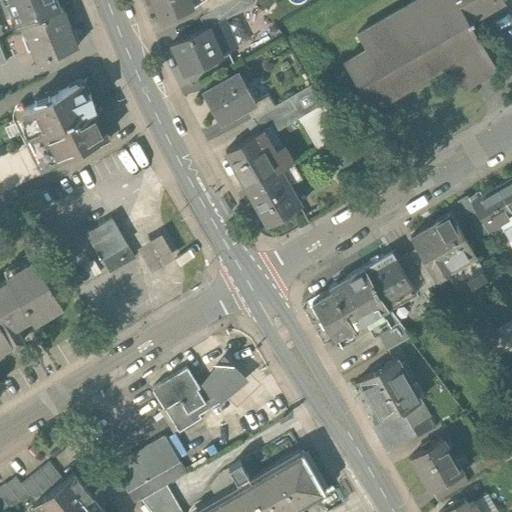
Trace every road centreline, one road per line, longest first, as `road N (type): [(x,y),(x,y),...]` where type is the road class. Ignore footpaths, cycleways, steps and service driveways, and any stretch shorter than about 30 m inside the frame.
road 1 (secondary): [(250,283),(182,169),(106,0)]
road 2 (residential): [(511,131),(250,283)]
road 3 (secondary): [(390,511),(250,283)]
road 4 (residential): [(49,405),(250,283)]
road 5 (residential): [(49,405),(129,511)]
